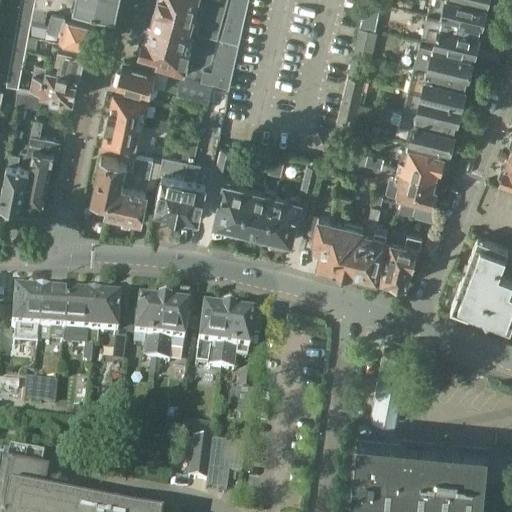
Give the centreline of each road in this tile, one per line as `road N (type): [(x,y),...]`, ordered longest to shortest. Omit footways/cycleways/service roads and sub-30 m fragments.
road 1 (residential): [(352,312),(210,267),(68,262)]
road 2 (residential): [(408,334),(511,67)]
road 3 (residential): [(68,262),(96,86),(148,0)]
road 4 (residential): [(327,511),(352,312)]
road 5 (residential): [(212,511),(59,465)]
